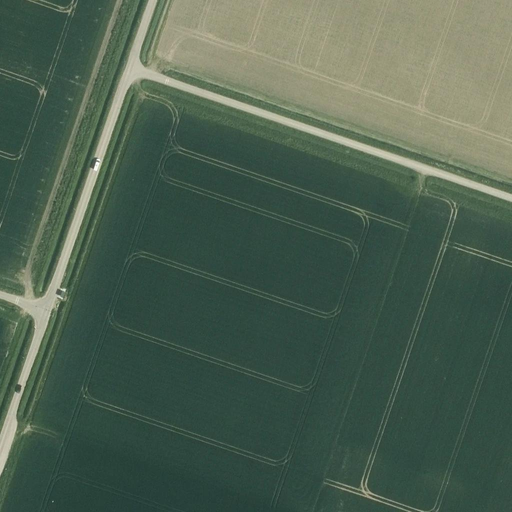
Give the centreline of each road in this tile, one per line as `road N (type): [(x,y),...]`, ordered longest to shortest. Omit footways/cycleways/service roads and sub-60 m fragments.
road 1 (unclassified): [(511,198),(130,67)]
road 2 (unclassified): [(45,312),(130,67)]
road 3 (unclassified): [(0,446),(45,312)]
